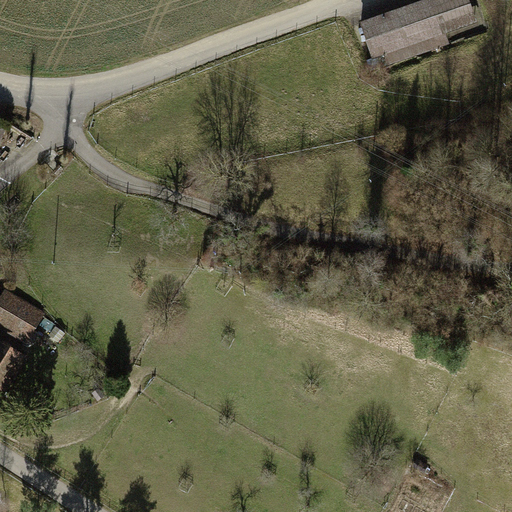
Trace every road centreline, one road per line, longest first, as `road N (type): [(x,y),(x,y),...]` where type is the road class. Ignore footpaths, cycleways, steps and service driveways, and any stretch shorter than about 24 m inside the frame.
road 1 (track): [(79,95),(77,139),(110,174),(227,216),(387,251),(511,254)]
road 2 (unclassified): [(340,4),(79,95),(0,70)]
